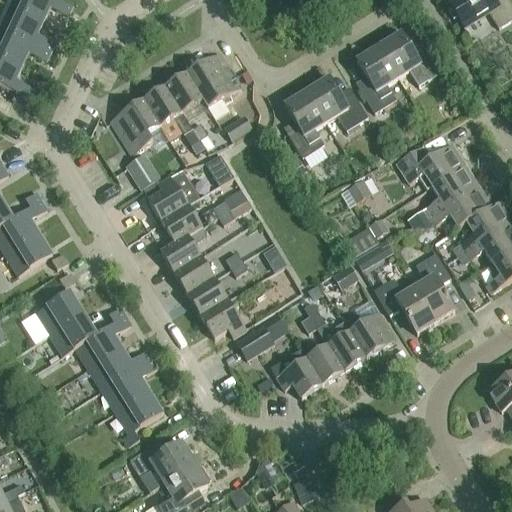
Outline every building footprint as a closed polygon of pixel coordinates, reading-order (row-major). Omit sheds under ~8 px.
[(10,0),(7,8),(44,25),(50,11),(68,19),(72,10),(51,0),(10,0)] [(499,0),(495,3),(493,0),(461,0),(449,8),(463,31),(488,15),(498,32),(511,23),(511,7),(507,0),(499,0)] [(37,38),(44,25),(7,8),(0,23),(0,32),(50,56),(55,47),(37,38)] [(46,65),(50,56),(0,32),(0,59),(22,70),(28,57),(46,65)] [(379,52),(398,82),(409,76),(418,90),(440,77),(421,46),(410,53),(401,38),(379,52)] [(387,89),(398,82),(379,52),(357,66),(366,80),(356,87),(374,117),(396,104),(387,89)] [(186,77),(203,105),(208,113),(243,91),(221,56),(208,64),(186,77)] [(15,84),(22,70),(0,59),(0,88),(16,96),(28,102),(33,92),(15,84)] [(183,117),(203,105),(186,77),(166,89),(183,117)] [(307,97),(326,127),(337,120),(346,135),(368,122),(349,91),(338,98),(329,83),(307,97)] [(201,145),(193,133),(183,117),(166,89),(143,104),(160,132),(174,123),(191,151),(201,145)] [(24,111),(28,102),(16,96),(12,105),(24,111)] [(315,134),(326,127),(307,97),(285,110),(294,125),(284,131),(302,162),(324,149),(315,134)] [(148,139),(160,132),(143,104),(121,117),(121,118),(110,125),(132,160),(153,147),(148,139)] [(254,131),(245,118),(224,131),(232,144),(254,131)] [(193,133),(201,145),(208,140),(200,128),(193,133)] [(432,191),(466,170),(452,149),(430,163),(422,151),(396,167),(409,188),(420,181),(428,193),(432,191)] [(158,183),(143,160),(126,171),(141,194),(143,193),(155,185),(158,183)] [(0,184),(8,179),(3,170),(0,172),(0,184)] [(430,221),(479,190),(466,170),(432,191),(438,200),(433,204),(435,207),(425,213),(426,214),(410,224),(414,231),(430,221)] [(148,205),(161,227),(189,210),(201,202),(183,173),(157,189),(162,197),(150,204),(148,205)] [(372,197),(364,183),(347,193),(355,207),(372,197)] [(155,185),(143,193),(150,204),(162,197),(157,189),(155,186),(155,185)] [(492,211),(491,210),(479,190),(430,221),(414,231),(419,239),(450,220),(458,233),(465,229),(467,227),(466,227),(492,211)] [(231,201),(225,206),(230,214),(231,214),(247,204),(242,195),(241,195),(231,201)] [(30,212),(42,205),(36,197),(25,204),(30,212)] [(0,231),(13,223),(0,202),(0,231)] [(251,211),(247,204),(231,214),(235,221),(251,211)] [(0,251),(5,258),(39,237),(31,224),(47,214),(42,205),(30,212),(13,223),(0,231),(0,251)] [(458,261),(511,226),(511,224),(500,205),(491,210),(492,211),(466,227),(467,227),(465,229),(472,241),(453,253),(458,261)] [(218,221),(230,214),(225,206),(213,213),(218,221)] [(161,227),(174,248),(202,231),(189,210),(161,227)] [(230,214),(218,221),(223,230),(235,222),(230,214)] [(390,233),(382,221),(369,229),(377,241),(390,233)] [(490,270),(511,255),(511,226),(458,261),(461,266),(466,268),(482,257),(490,270)] [(378,246),(368,230),(346,244),(356,260),(378,246)] [(174,279),(201,261),(193,248),(207,240),(202,232),(202,231),(174,248),(160,257),(174,279)] [(39,237),(5,258),(18,280),(52,259),(39,237)] [(362,266),(372,282),(383,275),(379,269),(392,260),(386,251),(362,266)] [(491,298),(511,285),(511,255),(490,270),(488,271),(495,284),(486,290),(491,298)] [(230,273),(242,265),(237,257),(225,265),(230,273)] [(57,274),(68,267),(62,258),(51,265),(57,274)] [(414,292),(435,327),(454,316),(439,290),(451,283),(436,258),(415,270),(425,286),(414,292)] [(187,300),(215,283),(201,261),(174,279),(187,300)] [(242,265),(230,273),(236,281),(248,274),(242,265)] [(359,282),(350,268),(333,279),(342,293),(359,282)] [(49,339),(83,318),(69,296),(66,298),(64,294),(76,287),(70,277),(58,285),(60,288),(44,298),(50,308),(35,317),(49,339)] [(60,288),(58,285),(56,282),(40,292),(44,298),(60,288)] [(200,322),(228,304),(215,283),(187,300),(200,322)] [(435,327),(414,292),(404,299),(394,283),(374,295),(389,320),(401,313),(416,339),(435,327)] [(228,304),(200,322),(214,343),(228,335),(233,343),(247,334),(228,304)] [(344,376),(366,363),(348,336),(343,327),(330,335),(312,307),(304,312),(310,321),(309,321),(317,333),(318,332),(328,348),(344,376)] [(114,328),(125,321),(120,313),(109,319),(114,328)] [(395,345),(378,317),(363,327),(357,318),(343,327),(348,336),(366,363),(395,345)] [(63,361),(75,353),(96,339),(83,318),(49,339),(63,361)] [(88,374),(122,353),(114,340),(131,330),(125,321),(114,328),(96,339),(75,353),(88,374)] [(308,338),(317,333),(309,321),(301,326),(308,338)] [(247,365),(257,358),(274,348),(263,331),(236,348),(247,365)] [(323,390),(344,376),(328,348),(306,363),(323,390)] [(101,395),(152,364),(147,355),(130,366),(122,353),(88,374),(101,395)] [(270,372),(276,381),(284,395),(292,390),(301,404),(323,390),(306,363),(300,354),(270,372)] [(115,417),(149,396),(141,383),(157,373),(152,364),(101,395),(115,417)] [(511,409),(511,375),(501,382),(503,385),(488,395),(501,417),(511,409)] [(149,396),(115,417),(128,438),(123,442),(128,451),(140,444),(134,435),(163,417),(149,396)] [(160,460),(153,449),(129,465),(140,483),(155,473),(164,488),(195,469),(181,447),(160,460)] [(198,511),(205,508),(199,497),(209,491),(206,488),(211,485),(201,470),(197,473),(195,469),(164,488),(171,499),(150,511),(198,511)] [(7,510),(19,504),(16,498),(25,494),(22,488),(1,498),(0,495),(0,508),(5,506),(7,510)] [(431,511),(425,503),(412,511),(403,496),(382,510),(382,511),(431,511)]
